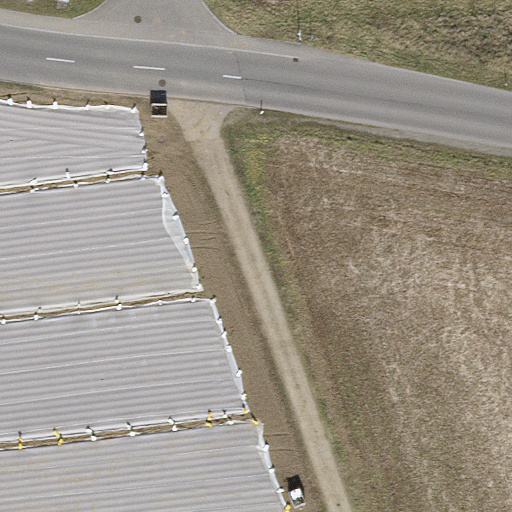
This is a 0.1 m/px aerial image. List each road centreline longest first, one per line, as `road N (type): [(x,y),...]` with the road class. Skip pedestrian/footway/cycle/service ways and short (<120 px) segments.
road 1 (track): [(338,511),(188,70)]
road 2 (secondary): [(188,70),(511,115)]
road 3 (secondary): [(0,50),(188,70)]
